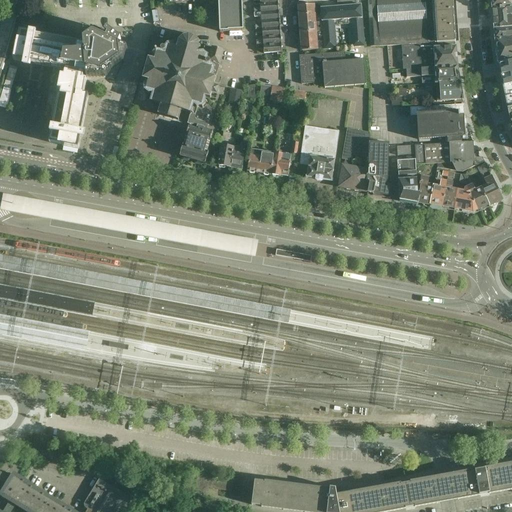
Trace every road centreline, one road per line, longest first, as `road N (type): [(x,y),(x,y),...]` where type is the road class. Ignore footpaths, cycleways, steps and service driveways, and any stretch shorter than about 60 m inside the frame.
road 1 (secondary): [(489,248),(0,160)]
road 2 (secondary): [(0,180),(482,270)]
road 3 (residential): [(439,461),(423,444),(268,436),(31,396)]
road 4 (residential): [(473,0),(481,99),(511,171)]
